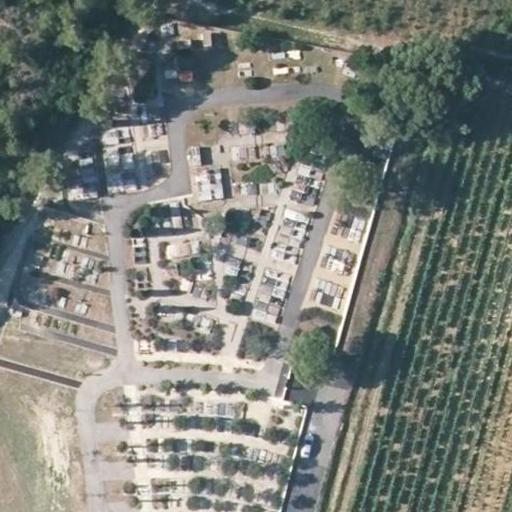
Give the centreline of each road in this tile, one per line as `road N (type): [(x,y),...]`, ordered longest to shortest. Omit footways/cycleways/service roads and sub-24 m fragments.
road 1 (residential): [(128,372),(114,215),(121,203),(179,185),(179,111),(210,99),(329,92),(362,117),(362,149),(328,192),(268,384)]
road 2 (track): [(342,376),(422,63),(178,1)]
road 3 (residential): [(128,372),(101,379),(89,394),(99,511)]
road 4 (residential): [(268,384),(128,372)]
